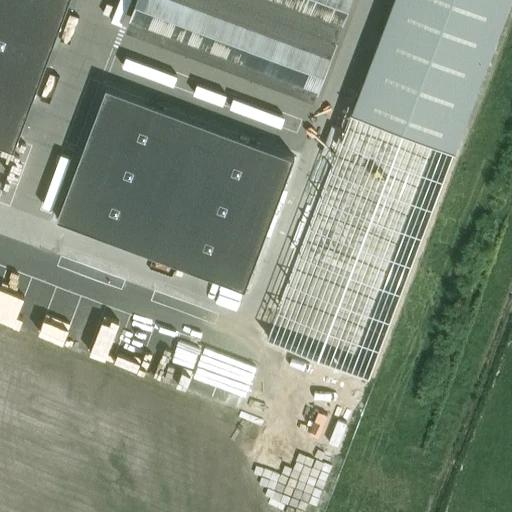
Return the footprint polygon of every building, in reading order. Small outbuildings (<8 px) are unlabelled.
[(0,0),(0,143),(15,149),(71,0),(0,0)] [(119,0),(114,14),(128,20),(136,0),(119,0)] [(136,0),(126,27),(314,97),(350,0),(136,0)] [(394,0),(353,110),(454,148),(509,0),(394,0)] [(104,85),(56,213),(243,283),(291,155),(104,85)] [(454,148),(353,110),(268,335),(369,373),(454,148)] [(232,129),(255,125),(253,112),(230,117),(232,129)] [(5,173),(10,174),(4,189),(25,196),(34,169),(9,161),(5,173)]
